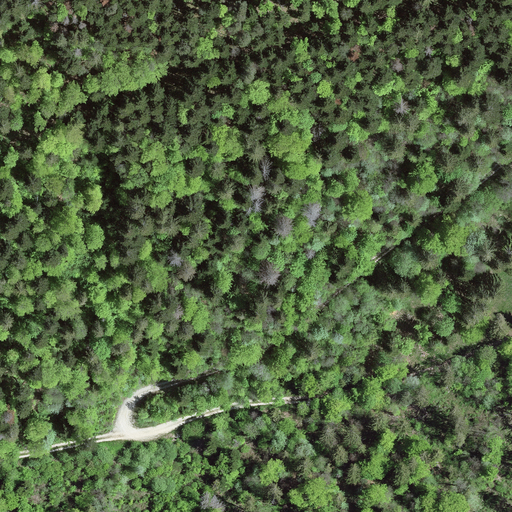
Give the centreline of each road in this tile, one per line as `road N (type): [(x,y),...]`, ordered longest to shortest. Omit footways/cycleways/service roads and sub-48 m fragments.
road 1 (track): [(511,158),(290,340),(142,394),(126,414),(122,437),(243,405),(362,393),(511,338)]
road 2 (track): [(467,0),(383,13),(171,70),(0,138)]
road 3 (track): [(122,437),(0,462)]
